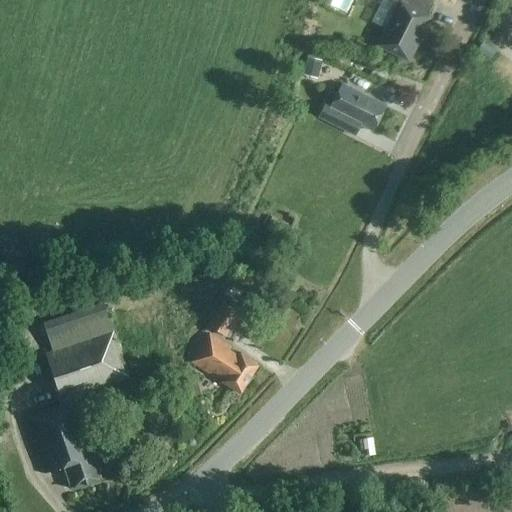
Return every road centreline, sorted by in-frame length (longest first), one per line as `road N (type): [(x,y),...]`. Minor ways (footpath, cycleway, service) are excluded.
road 1 (track): [(213,495),(511,462)]
road 2 (tertiary): [(159,511),(223,461),(376,306)]
road 3 (track): [(371,234),(481,0)]
road 4 (tertiary): [(376,306),(511,180)]
